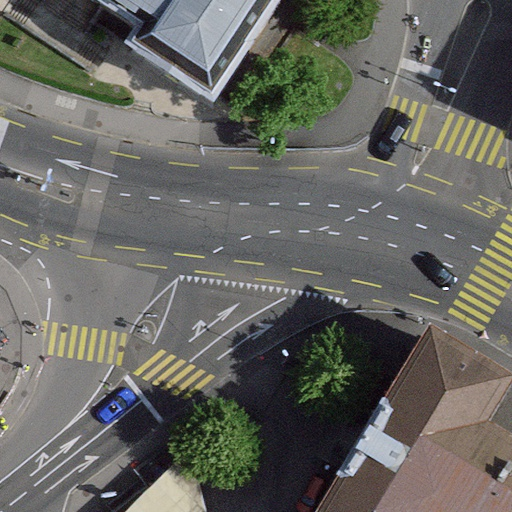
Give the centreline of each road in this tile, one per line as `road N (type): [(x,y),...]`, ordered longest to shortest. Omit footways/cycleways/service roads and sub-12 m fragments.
road 1 (residential): [(37,477),(164,376),(378,233)]
road 2 (residential): [(32,154),(62,203),(80,299),(65,401),(37,477)]
road 3 (primary): [(32,154),(332,223)]
road 4 (residential): [(436,0),(403,114),(332,223)]
road 5 (residential): [(428,247),(511,44)]
